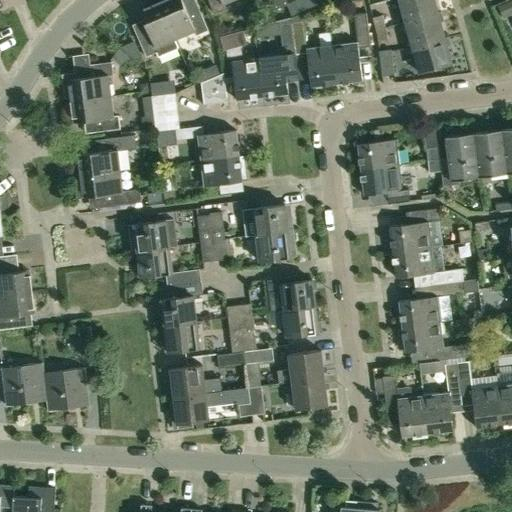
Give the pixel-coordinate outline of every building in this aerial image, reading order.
[(164,0),(160,2),(175,39),(194,31),(196,35),(208,30),(203,18),(192,23),(182,0),(164,0)] [(224,3),(231,0),(210,0),(209,1),(214,13),(226,8),(224,3)] [(286,0),(267,0),(272,11),(288,4),(286,0)] [(399,0),(406,22),(439,13),(435,0),(399,0)] [(511,0),(497,6),(501,13),(503,18),(511,14),(511,0)] [(157,47),(175,39),(160,2),(140,10),(152,40),(141,44),(146,56),(158,51),(157,47)] [(332,45),(337,84),(363,81),(359,48),(371,46),(366,13),(354,14),(357,42),(332,45)] [(413,47),(446,38),(439,13),(406,22),(413,47)] [(376,30),(386,27),(382,15),(373,18),(376,30)] [(337,84),(332,45),(307,48),(304,21),(292,22),(296,55),(307,54),(311,87),(337,84)] [(284,55),(258,58),(263,97),(288,94),(287,81),(299,80),(295,55),(296,55),(292,22),(280,24),(284,55)] [(386,27),(376,30),(379,42),(389,39),(386,27)] [(446,38),(413,47),(420,72),(453,63),(446,38)] [(379,51),(383,76),(395,74),(392,49),(379,51)] [(262,97),(263,97),(258,58),(233,61),(237,100),(262,97)] [(72,101),(111,96),(109,76),(114,75),(112,62),(90,64),(91,72),(96,71),(96,76),(76,78),(75,73),(62,74),(65,97),(71,97),(72,101)] [(205,80),(222,72),(218,64),(201,72),(205,80)] [(227,101),(227,97),(224,73),(201,82),(204,104),(227,101)] [(157,82),(150,83),(151,96),(159,95),(157,82)] [(148,83),(142,84),(140,87),(140,92),(149,91),(148,83)] [(177,105),(176,97),(175,93),(159,95),(151,96),(153,108),(177,105)] [(144,115),(153,114),(151,95),(142,96),(144,115)] [(114,116),(111,97),(111,96),(72,101),(74,122),(106,118),(108,130),(120,129),(119,115),(114,116)] [(154,120),(178,117),(177,105),(153,108),(154,120)] [(156,132),(175,129),(180,129),(178,117),(154,120),(156,132)] [(201,160),(240,155),(236,130),(203,134),(202,126),(180,129),(175,129),(176,139),(198,137),(201,160)] [(511,128),(502,129),(507,173),(511,172),(511,128)] [(479,177),(507,173),(502,129),(474,133),(479,177)] [(461,179),(479,177),(474,133),(445,137),(448,158),(440,159),(442,171),(443,184),(461,182),(461,179)] [(78,154),(81,176),(121,171),(118,150),(136,148),(134,135),(108,138),(110,150),(78,154)] [(361,169),(400,164),(396,139),(358,143),(361,169)] [(428,161),(440,159),(439,147),(426,149),(428,161)] [(240,155),(201,160),(204,186),(243,181),(240,155)] [(440,159),(428,161),(429,172),(442,171),(440,159)] [(400,164),(361,169),(364,195),(387,192),(389,204),(410,201),(409,189),(403,189),(400,164)] [(136,189),(123,191),(121,171),(81,176),(82,183),(76,184),(78,198),(111,194),(113,205),(117,205),(142,202),(140,192),(136,189)] [(172,176),(162,177),(163,191),(174,189),(172,176)] [(148,194),(149,203),(163,202),(162,192),(148,194)] [(291,213),(286,214),(285,204),(243,209),(246,235),(256,234),(293,230),(291,213)] [(393,251),(431,247),(428,221),(441,219),(439,208),(417,210),(419,222),(389,226),(393,251)] [(199,231),(212,230),(224,229),(222,211),(213,212),(214,214),(197,216),(199,231)] [(131,251),(138,250),(169,246),(177,246),(174,219),(134,224),(136,234),(129,235),(131,251)] [(212,230),(215,260),(233,258),(231,239),(225,240),(224,229),(212,230)] [(471,229),(459,231),(460,243),(473,241),(471,229)] [(203,262),(215,260),(212,230),(199,231),(203,262)] [(291,257),(290,247),(296,247),(293,230),(256,234),(260,261),(291,257)] [(167,286),(201,281),(200,269),(173,272),(169,246),(138,250),(141,277),(166,273),(167,286)] [(430,285),(464,281),(462,268),(445,271),(434,272),(431,247),(393,251),(396,277),(413,275),(429,273),(430,285)] [(486,249),(478,250),(479,259),(487,258),(486,249)] [(0,295),(32,291),(29,270),(0,273),(0,295)] [(487,276),(483,279),(483,285),(489,287),(493,283),(492,277),(487,276)] [(289,277),(267,279),(271,311),(284,310),(316,306),(312,279),(290,282),(289,277)] [(441,321),(438,296),(479,291),(477,279),(464,281),(430,285),(432,296),(399,301),(402,326),(441,321)] [(165,325),(197,321),(194,295),(203,294),(201,281),(167,286),(160,287),(165,325)] [(34,313),(32,291),(0,295),(0,329),(4,329),(3,317),(31,313),(34,313)] [(243,334),(255,333),(251,303),(239,304),(243,334)] [(230,336),(243,334),(239,304),(227,306),(230,336)] [(271,311),(269,311),(272,329),(286,327),(287,336),(319,332),(316,306),(284,310),(271,311)] [(197,321),(165,325),(168,352),(200,348),(197,321)] [(441,321),(402,326),(405,352),(438,348),(440,360),(473,355),(471,343),(444,346),(441,321)] [(94,354),(90,326),(78,328),(82,356),(94,354)] [(243,334),(230,336),(232,352),(257,349),(255,333),(243,334)] [(245,351),(247,363),(274,360),(272,348),(245,351)] [(279,383),(292,381),(325,377),(321,350),(289,354),(291,368),(278,370),(279,383)] [(219,367),(247,363),(245,351),(217,355),(219,367)] [(502,424),(498,386),(472,389),(469,361),(457,363),(461,396),(473,395),(477,427),(502,424)] [(44,372),(43,362),(1,368),(6,405),(47,400),(48,400),(44,372)] [(203,365),(181,367),(181,363),(166,365),(168,384),(172,383),(174,396),(206,392),(222,390),(220,377),(204,379),(203,365)] [(449,397),(461,396),(457,363),(445,364),(448,392),(423,395),(428,434),(453,430),(449,397)] [(48,400),(47,400),(48,410),(90,405),(85,367),(44,372),(48,400)] [(428,434),(423,395),(413,396),(412,386),(396,388),(395,375),(383,377),(387,410),(399,409),(402,437),(428,434)] [(325,377),(292,381),(296,409),(328,405),(325,377)] [(511,383),(498,386),(502,424),(511,423),(511,383)] [(249,387),(253,415),(265,413),(261,386),(249,387)] [(240,416),(253,415),(249,387),(237,389),(240,416)] [(209,420),(206,392),(174,396),(175,409),(171,410),(173,429),(192,426),(192,422),(209,420)] [(13,511),(14,495),(15,495),(15,486),(0,484),(0,511),(13,511)] [(13,511),(61,511),(61,508),(54,508),(56,488),(29,487),(29,496),(15,495),(14,495),(13,511)] [(379,511),(380,509),(378,509),(378,502),(346,500),(344,511),(379,511)]
